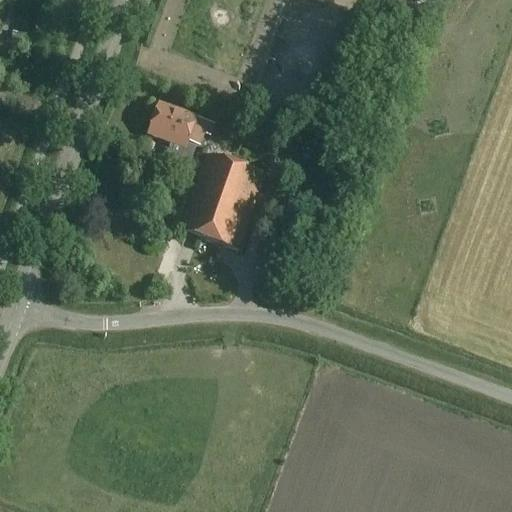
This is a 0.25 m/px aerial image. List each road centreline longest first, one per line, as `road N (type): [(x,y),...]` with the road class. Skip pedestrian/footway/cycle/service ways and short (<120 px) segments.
road 1 (unclassified): [(511,396),(289,318),(226,312),(106,325),(18,305)]
road 2 (tertiary): [(18,305),(127,0)]
